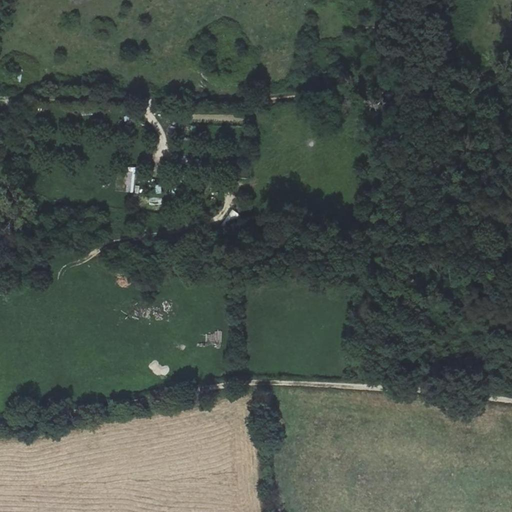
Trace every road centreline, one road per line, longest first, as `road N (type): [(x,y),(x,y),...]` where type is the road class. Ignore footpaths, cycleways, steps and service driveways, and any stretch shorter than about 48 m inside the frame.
road 1 (track): [(511,70),(358,99),(10,96),(6,117)]
road 2 (track): [(511,399),(286,381),(215,385),(0,423)]
